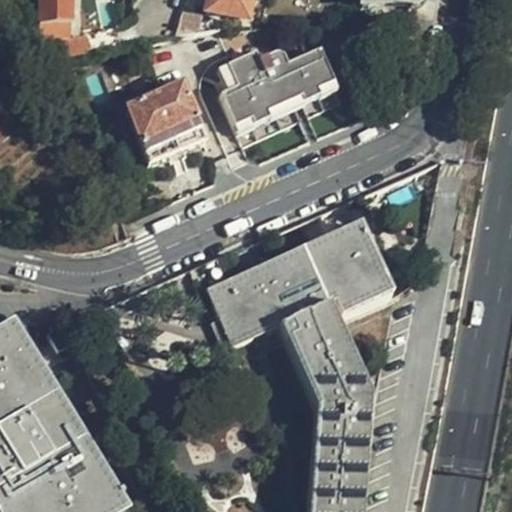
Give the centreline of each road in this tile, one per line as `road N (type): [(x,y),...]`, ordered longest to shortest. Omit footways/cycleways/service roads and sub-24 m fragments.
road 1 (tertiary): [(0,260),(65,275),(108,273),(385,153),(437,109)]
road 2 (residential): [(395,511),(449,171),(451,147),(437,109)]
road 3 (trunk): [(511,215),(450,511)]
